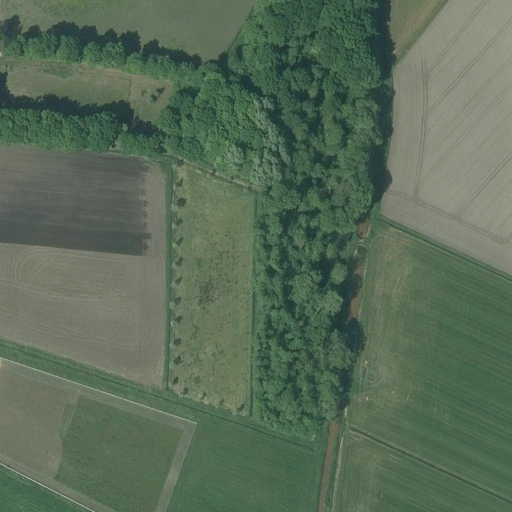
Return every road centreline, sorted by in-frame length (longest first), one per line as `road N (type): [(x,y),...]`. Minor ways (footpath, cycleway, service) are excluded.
road 1 (track): [(0,137),(179,158),(347,228)]
road 2 (track): [(358,0),(359,154),(347,228)]
